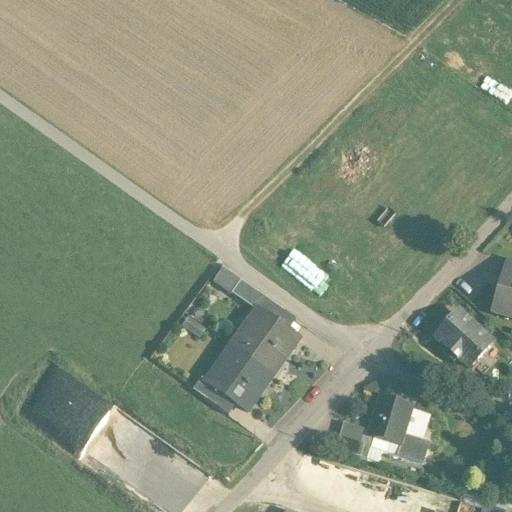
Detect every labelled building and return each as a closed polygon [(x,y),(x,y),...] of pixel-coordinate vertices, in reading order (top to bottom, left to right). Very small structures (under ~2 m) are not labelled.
[(262,299),(223,271),(214,284),(253,311),(262,299)] [(511,278),(504,282),(500,294),(499,294),(493,316),(511,321),(511,278)] [(296,323),(262,299),(253,311),(256,314),(257,313),(288,335),(296,323)] [(256,314),(231,349),(273,379),(298,343),(288,335),(257,313),(256,314)] [(492,347),(459,316),(436,340),(469,371),(492,347)] [(273,379),(231,349),(206,385),(206,386),(236,407),(247,415),(273,379)] [(59,413),(80,384),(63,373),(42,401),(59,413)] [(236,407),(206,386),(206,385),(202,382),(194,394),(228,418),(236,407)] [(413,411),(378,400),(367,435),(366,439),(372,441),(400,450),(397,459),(422,467),(428,447),(420,444),(404,439),(412,414),(413,411)] [(428,419),(412,414),(404,439),(420,444),(428,419)] [(367,435),(342,428),(339,439),(364,447),(360,461),(377,466),(381,455),(369,451),(372,441),(366,439),(367,435)] [(364,447),(339,439),(334,453),(360,461),(364,447)] [(400,450),(372,441),(369,451),(381,455),(397,460),(397,459),(400,450)] [(511,511),(511,509),(463,493),(461,501),(483,509),(482,511),(511,511)]
